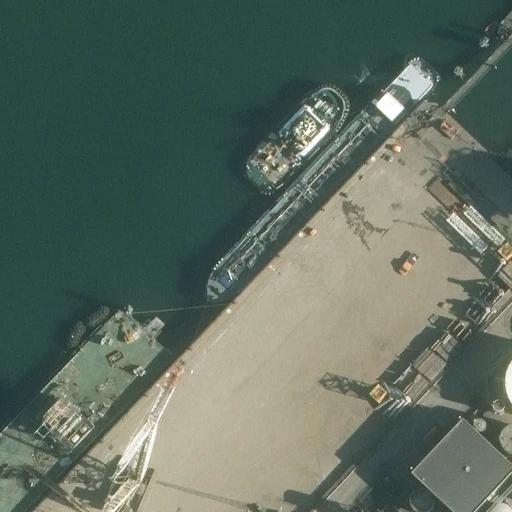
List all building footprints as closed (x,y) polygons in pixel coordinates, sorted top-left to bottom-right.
[(428,192),(449,170),(432,154),(411,175),(428,192)] [(466,228),(473,237),(485,226),(500,244),(508,237),(485,211),(466,228)] [(420,263),(435,248),(428,240),(413,255),(420,263)] [(450,269),(461,248),(448,241),(437,263),(450,269)] [(511,281),(511,280),(511,251),(497,268),(511,281)] [(472,257),(402,328),(422,348),(438,331),(453,346),(502,296),(487,281),(491,276),(472,257)] [(312,282),(370,337),(393,313),(335,258),(312,282)] [(387,281),(403,266),(396,258),(380,274),(387,281)] [(413,282),(423,293),(443,276),(433,265),(413,282)] [(298,319),(259,354),(280,377),(290,369),(300,381),(330,354),(298,319)] [(412,476),(451,511),(478,511),(511,474),(511,467),(461,421),(412,476)]
